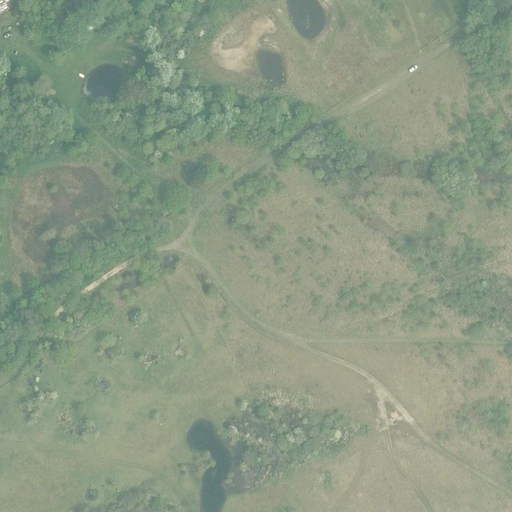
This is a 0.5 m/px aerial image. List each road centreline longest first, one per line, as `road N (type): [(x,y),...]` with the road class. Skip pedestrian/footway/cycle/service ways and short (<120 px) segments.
road 1 (track): [(511,342),(291,340),(259,327),(182,243),(96,279),(52,315),(0,383)]
road 2 (track): [(182,243),(204,210),(298,137),(511,3)]
road 3 (track): [(191,511),(170,478),(135,464),(0,441)]
